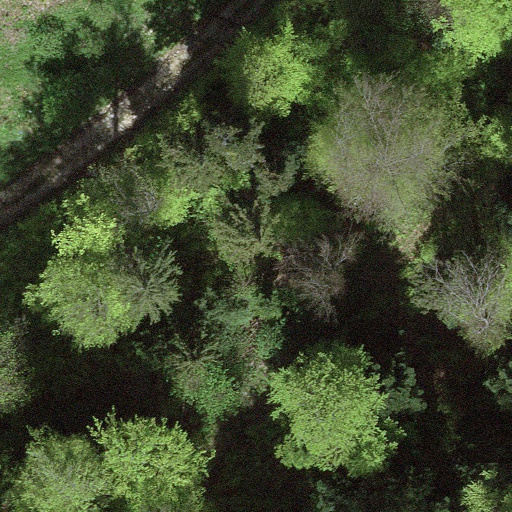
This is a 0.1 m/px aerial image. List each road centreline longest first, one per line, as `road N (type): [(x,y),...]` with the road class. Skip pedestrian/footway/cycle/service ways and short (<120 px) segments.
road 1 (track): [(511,84),(195,474),(152,511)]
road 2 (track): [(0,211),(64,165),(242,0)]
